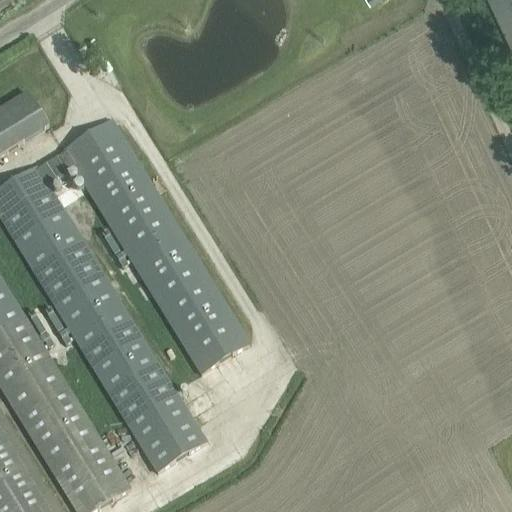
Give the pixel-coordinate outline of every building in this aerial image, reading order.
[(511,0),(490,0),(511,47),(511,0)] [(28,96),(0,112),(0,160),(49,130),(28,96)] [(112,125),(64,154),(65,156),(75,173),(202,378),(250,348),(112,125)] [(36,171),(0,193),(0,220),(126,425),(157,475),(206,445),(174,395),(48,190),(75,173),(65,156),(37,173),(36,171)] [(0,390),(74,511),(98,511),(130,493),(0,281),(0,390)] [(0,511),(59,511),(0,415),(0,511)]
